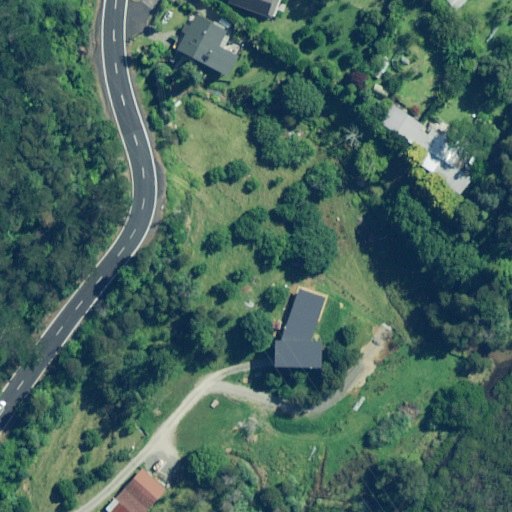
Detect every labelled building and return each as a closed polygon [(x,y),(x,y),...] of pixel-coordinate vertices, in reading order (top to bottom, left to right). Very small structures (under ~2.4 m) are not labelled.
[(227,0),(227,2),(266,16),(272,0),(227,0)] [(457,14),(468,0),(443,0),(442,3),(457,14)] [(224,49),(231,34),(195,15),(177,50),(228,75),(238,56),(224,49)] [(421,150),(424,145),(430,136),(425,132),(432,122),(395,95),(377,119),(421,150)] [(470,153),(436,128),(430,136),(424,145),(441,157),(430,173),(462,196),(475,177),(460,166),(470,153)] [(107,511),(145,511),(165,490),(142,469),(105,510),(107,511)]
